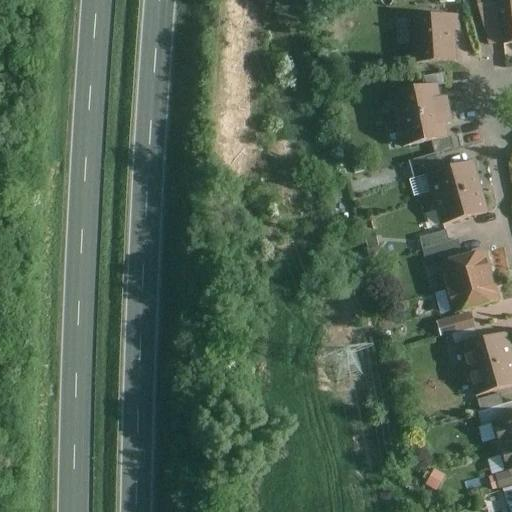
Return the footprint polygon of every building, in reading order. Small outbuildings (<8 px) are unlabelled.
[(511,41),(511,0),(494,0),(474,3),(487,44),(511,41)] [(458,30),(457,13),(408,13),(409,62),(454,60),(452,30),(458,30)] [(388,94),(393,120),(398,148),(446,138),(443,125),(450,123),(446,109),(444,95),(436,95),(434,85),(388,94)] [(412,178),(423,175),(441,170),(437,153),(406,162),(412,178)] [(424,203),(478,187),(471,162),(441,170),(423,175),(428,192),(421,194),(424,203)] [(478,187),(424,203),(426,212),(433,210),(438,226),(486,214),(478,187)] [(444,230),(417,238),(420,248),(447,241),(444,230)] [(456,239),(447,241),(420,248),(425,268),(435,265),(461,258),(456,239)] [(435,265),(441,289),(490,275),(484,252),(461,258),(435,265)] [(490,275),(441,289),(449,314),(497,301),(490,275)] [(468,312),(434,322),(438,337),(449,334),(473,327),(468,312)] [(473,327),(449,334),(453,344),(476,338),(473,327)] [(456,374),(511,359),(505,336),(458,349),(461,363),(453,365),(456,374)] [(511,384),(511,360),(511,359),(456,374),(459,383),(466,381),(471,396),(511,384)] [(498,394),(476,400),(478,410),(500,404),(498,394)] [(500,406),(479,411),(482,422),(503,417),(500,406)] [(487,452),(511,444),(511,419),(489,425),(493,441),(485,444),(487,452)] [(511,444),(487,452),(490,459),(497,458),(502,472),(511,469),(511,444)] [(511,486),(511,469),(502,472),(491,475),(497,491),(501,490),(511,486)] [(511,486),(501,490),(506,507),(511,504),(511,486)]
